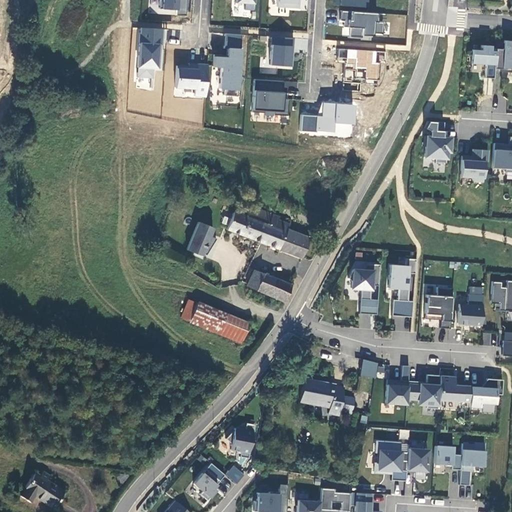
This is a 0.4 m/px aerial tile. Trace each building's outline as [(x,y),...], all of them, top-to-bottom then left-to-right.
[(157,0),(157,11),(186,13),(186,0),(157,0)] [(234,0),(234,4),(244,4),(244,10),(256,11),(256,0),(234,0)] [(269,0),(268,15),(289,16),(289,10),(307,11),(308,0),(269,0)] [(378,21),(379,13),(340,10),(339,25),(350,26),(349,34),(383,37),(384,21),(378,21)] [(154,70),(161,70),(165,29),(139,27),(134,88),(153,89),(154,70)] [(221,89),(241,91),(245,34),(226,33),(224,56),(214,55),(213,67),(222,68),(221,89)] [(294,38),(271,37),(269,65),(292,67),(294,38)] [(507,68),(511,68),(511,40),(504,40),(503,49),(495,49),(495,51),(494,69),(502,69),(502,67),(507,68)] [(494,69),(495,51),(490,51),(491,46),(481,45),(480,50),(471,50),(470,63),(485,64),(484,78),(493,79),(494,69)] [(337,61),(344,61),(343,81),(379,82),(380,60),(384,61),(384,51),(337,48),(337,61)] [(187,66),(175,65),(173,95),(208,98),(211,65),(188,63),(187,66)] [(295,92),(296,82),(254,79),(251,113),(281,115),(280,122),(287,122),(289,92),(295,92)] [(320,102),(319,116),(300,114),(299,132),(354,137),(356,104),(320,102)] [(443,122),(427,121),(423,128),(428,130),(428,136),(423,136),(422,146),(424,146),(423,157),(434,158),(434,162),(445,163),(446,152),(448,152),(449,138),(442,137),(436,137),(436,131),(442,131),(443,122)] [(493,143),(491,168),(505,169),(504,171),(511,171),(511,136),(508,136),(508,144),(493,143)] [(471,156),(461,156),(459,176),(473,177),(472,181),(482,182),(484,162),(487,162),(487,150),(471,149),(471,156)] [(266,224),(268,225),(271,217),(272,214),(250,206),(246,217),(233,212),(226,229),(260,242),(266,224)] [(268,225),(266,224),(260,242),(301,258),(309,238),(287,230),(289,224),(278,220),(271,217),(268,225)] [(212,228),(197,222),(186,250),(198,255),(201,256),(212,228)] [(196,261),(198,255),(186,250),(184,256),(196,261)] [(414,273),(415,259),(404,258),(404,266),(389,265),(387,288),(397,288),(397,300),(392,300),(391,316),(407,317),(408,301),(407,301),(408,285),(406,285),(406,277),(409,277),(409,273),(414,273)] [(169,273),(177,264),(172,260),(164,269),(169,273)] [(359,313),(372,314),(373,299),(369,299),(370,285),(371,281),(378,282),(379,264),(364,263),(363,270),(352,269),(347,278),(351,280),(350,288),(360,289),(359,313)] [(290,285),(253,270),(246,286),(283,303),(290,285)] [(506,310),(511,310),(511,280),(505,280),(505,287),(500,287),(500,282),(491,281),(490,303),(495,303),(498,304),(498,310),(506,310)] [(449,328),(452,288),(436,287),(435,295),(425,295),(423,319),(440,320),(439,328),(449,328)] [(480,326),(482,295),(467,294),(467,304),(458,304),(457,324),(480,326)] [(196,303),(187,299),(179,318),(240,343),(248,323),(197,302),(196,303)] [(495,303),(494,311),(506,312),(506,310),(498,310),(498,304),(495,303)] [(483,332),(482,344),(496,345),(497,333),(483,332)] [(511,332),(503,332),(502,340),(511,341),(511,332)] [(511,356),(511,341),(502,340),(501,355),(511,356)] [(376,378),(378,361),(362,360),(361,376),(376,378)] [(437,409),(437,400),(439,375),(426,374),(425,382),(425,384),(419,384),(419,382),(407,381),(406,399),(418,400),(417,404),(426,404),(425,408),(437,409)] [(439,375),(437,400),(469,402),(470,386),(453,385),(454,376),(439,375)] [(334,385),(304,379),(299,401),(316,405),(316,403),(329,406),(328,413),(338,415),(338,411),(341,395),(343,388),(334,386),(334,385)] [(406,405),(407,381),(386,379),(384,403),(406,405)] [(501,394),(502,380),(486,379),(485,387),(480,387),(470,386),(469,402),(468,407),(479,407),(479,403),(494,404),(495,394),(501,394)] [(351,413),(354,398),(341,395),(338,411),(351,413)] [(229,450),(239,452),(238,457),(247,459),(253,425),(245,424),(243,431),(234,429),(224,439),(230,445),(229,450)] [(407,480),(407,471),(409,451),(399,451),(400,442),(377,440),(376,452),(378,452),(378,462),(376,461),(375,471),(386,471),(387,468),(393,469),(392,479),(407,480)] [(463,443),(461,464),(486,465),(487,450),(476,449),(476,443),(463,443)] [(451,468),(461,469),(462,454),(453,453),(453,446),(435,445),(434,462),(452,463),(451,468)] [(429,449),(409,447),(409,451),(407,471),(416,472),(416,469),(430,470),(431,449),(429,449)] [(212,488),(224,475),(209,463),(192,483),(201,491),(199,494),(206,500),(215,490),(212,488)] [(233,465),(225,475),(236,484),(244,474),(233,465)] [(470,472),(461,471),(460,484),(469,484),(470,472)] [(16,498),(27,505),(33,495),(52,508),(63,492),(34,472),(16,498)] [(319,501),(318,511),(348,511),(350,493),(334,492),(334,489),(320,488),(319,501)] [(285,511),(287,490),(278,489),(278,492),(268,492),(268,493),(256,492),(256,501),(253,501),(252,511),(267,511),(285,511)] [(369,511),(370,494),(355,493),(353,511),(379,511),(369,511)] [(318,511),(319,501),(297,500),(296,511),(318,511)] [(187,511),(174,501),(164,511),(187,511)]
